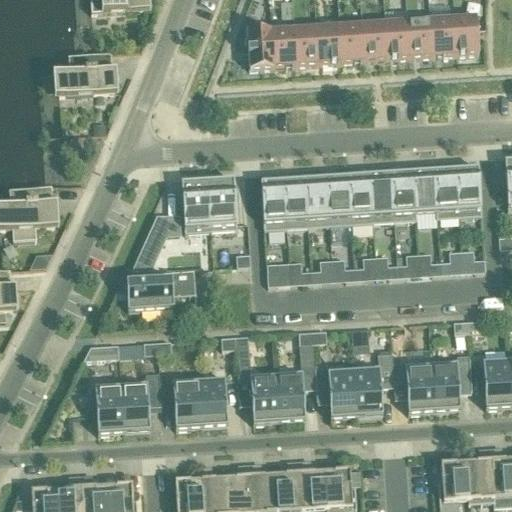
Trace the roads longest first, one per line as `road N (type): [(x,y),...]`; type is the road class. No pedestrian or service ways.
road 1 (residential): [(484,133),(494,293),(259,309),(249,148)]
road 2 (residential): [(0,409),(125,155)]
road 3 (residential): [(149,453),(393,437)]
road 4 (residential): [(249,148),(484,133)]
road 5 (residential): [(125,155),(185,0)]
road 6 (residential): [(0,461),(149,453)]
road 7 (residential): [(125,155),(249,148)]
